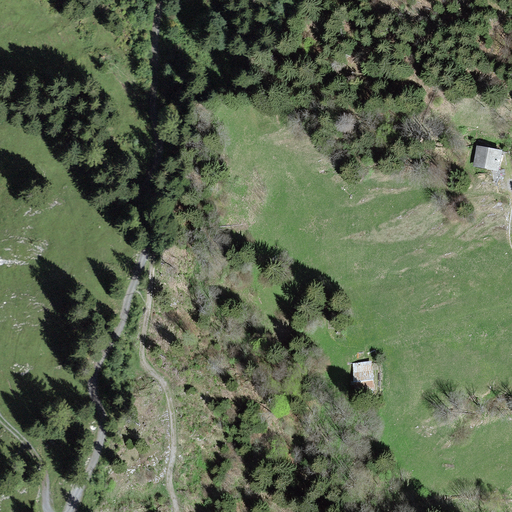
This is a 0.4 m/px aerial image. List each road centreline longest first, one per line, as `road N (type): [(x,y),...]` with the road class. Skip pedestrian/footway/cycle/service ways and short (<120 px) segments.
road 1 (track): [(166,0),(155,26),(144,248),(91,383),(102,416),(99,443),(68,511)]
road 2 (track): [(144,248),(153,264),(141,358),(165,383),(174,423),(165,490),(178,511)]
